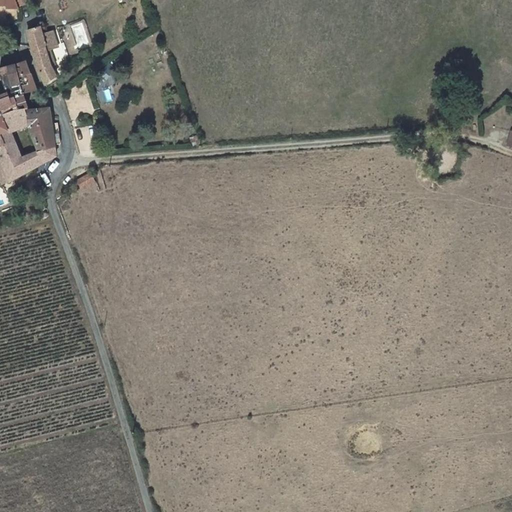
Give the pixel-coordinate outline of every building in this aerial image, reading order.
[(0,0),(0,19),(17,19),(16,8),(27,8),(26,0),(0,0)] [(48,89),(48,91),(61,85),(60,81),(56,69),(51,56),(44,39),(42,33),(29,37),(30,46),(33,56),(34,62),(38,78),(48,89)] [(44,39),(51,56),(60,53),(54,36),(44,39)] [(24,94),(25,98),(36,94),(26,70),(15,73),(24,94)] [(0,104),(24,94),(15,73),(0,75),(0,104)] [(0,116),(9,113),(13,121),(27,115),(31,113),(25,98),(24,94),(0,104),(0,116)] [(11,159),(0,163),(0,165),(11,186),(55,164),(57,161),(56,152),(39,157),(32,122),(31,117),(28,118),(27,115),(13,121),(9,113),(0,116),(0,119),(6,136),(3,138),(11,159)] [(50,115),(31,117),(32,122),(39,157),(56,152),(51,119),(50,115)] [(94,178),(79,185),(83,193),(98,187),(94,178)]
